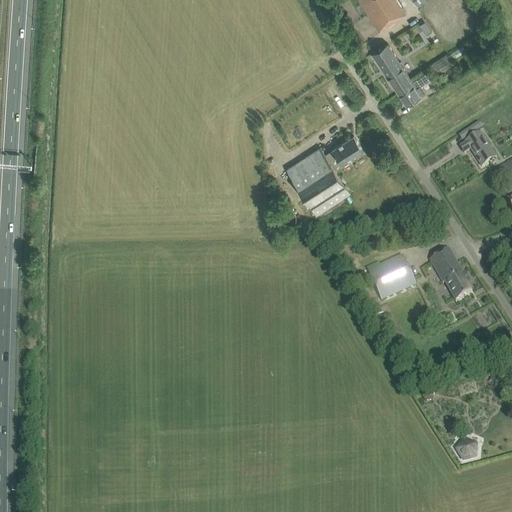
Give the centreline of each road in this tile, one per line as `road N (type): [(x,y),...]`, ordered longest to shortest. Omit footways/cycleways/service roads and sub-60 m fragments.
road 1 (motorway): [(0,441),(19,0)]
road 2 (residential): [(345,54),(511,317)]
